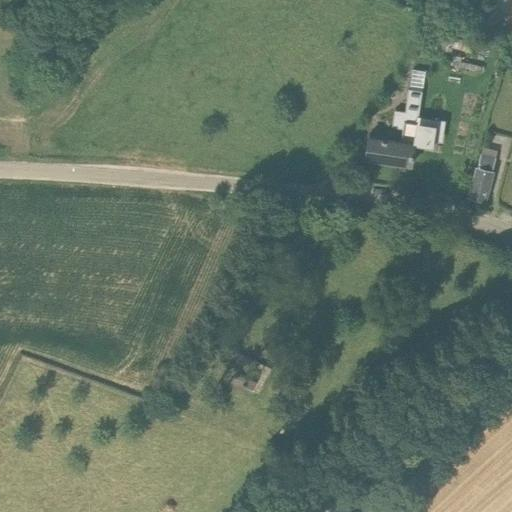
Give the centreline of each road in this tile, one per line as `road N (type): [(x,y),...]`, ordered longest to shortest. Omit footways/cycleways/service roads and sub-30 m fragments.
road 1 (unclassified): [(0,170),(362,197),(511,236)]
road 2 (track): [(325,511),(407,450),(511,351)]
